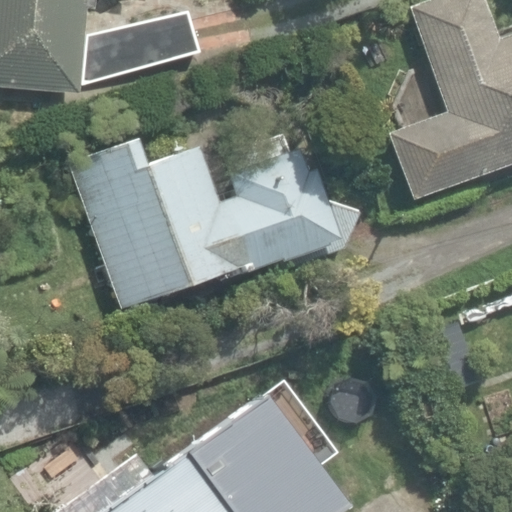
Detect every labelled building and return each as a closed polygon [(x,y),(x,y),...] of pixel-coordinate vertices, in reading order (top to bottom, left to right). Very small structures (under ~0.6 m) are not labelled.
[(0,0),(0,88),(68,95),(76,0),(0,0)] [(378,128),(403,195),(511,155),(511,30),(487,40),(472,0),(423,0),(403,8),(439,106),(378,128)] [(82,34),(77,88),(191,55),(181,11),(82,34)] [(60,163),(113,311),(329,234),(306,170),(296,174),(288,151),(220,175),(227,197),(211,203),(190,146),(133,166),(124,140),(60,163)] [(420,333),(438,391),(469,382),(451,324),(420,333)] [(93,511),(326,511),(336,505),(254,394),(93,511)]
